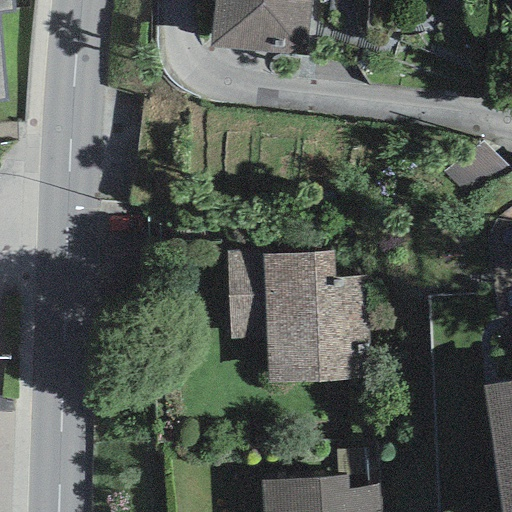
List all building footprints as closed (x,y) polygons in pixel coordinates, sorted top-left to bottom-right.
[(0,0),(0,96),(5,96),(0,49),(0,5),(14,4),(13,0),(0,0)] [(307,0),(212,0),(209,45),(302,54),(307,0)] [(267,378),(267,380),(368,376),(364,275),(333,277),(331,250),(268,253),(268,247),(223,249),(227,337),(265,335),(267,378)] [(511,511),(511,377),(481,383),(501,511),(511,511)] [(378,511),(376,484),(346,485),(345,473),(259,479),(260,511),(378,511)]
